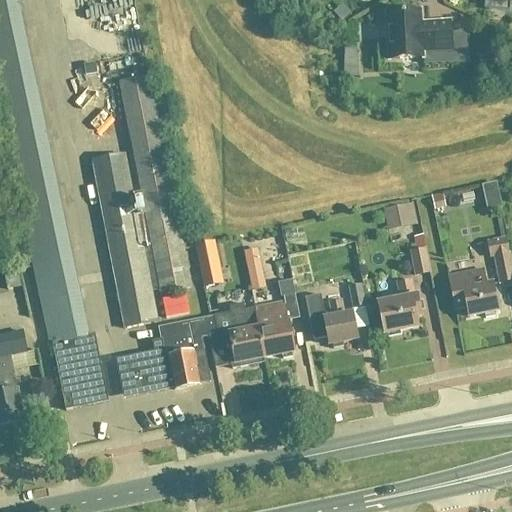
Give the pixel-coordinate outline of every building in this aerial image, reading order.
[(52,346),(65,413),(72,411),(71,408),(103,401),(96,370),(100,369),(93,336),(87,337),(15,0),(0,0),(0,117),(48,346),(52,346)] [(92,0),(95,13),(131,3),(130,0),(92,0)] [(511,0),(484,0),(483,11),(509,14),(510,6),(511,6),(511,0)] [(72,27),(87,23),(82,7),(67,11),(72,27)] [(419,13),(386,16),(388,62),(422,60),(422,54),(451,52),(449,24),(432,25),(432,26),(420,27),(419,13)] [(108,66),(132,59),(128,45),(105,52),(108,66)] [(123,331),(156,325),(147,275),(155,273),(160,296),(189,290),(149,79),(119,85),(141,202),(133,203),(124,157),(91,163),(123,331)] [(488,187),(489,206),(503,205),(502,186),(488,187)] [(393,227),(416,224),(414,203),(390,205),(393,227)] [(490,259),(494,258),(499,285),(511,282),(511,275),(505,240),(487,243),(490,259)] [(212,245),(195,249),(203,289),(217,286),(214,276),(218,275),(212,245)] [(257,252),(244,255),(251,292),(264,290),(257,252)] [(423,252),(410,254),(415,278),(428,275),(423,252)] [(482,272),(447,279),(453,310),(466,307),(468,320),(484,316),(484,320),(495,318),(494,314),(496,314),(491,286),(485,288),(482,272)] [(400,301),(377,306),(384,337),(388,336),(389,339),(400,337),(399,333),(417,330),(415,320),(420,319),(416,298),(414,299),(410,283),(397,286),(400,301)] [(278,288),(281,303),(296,300),(293,285),(278,288)] [(511,285),(502,289),(508,306),(511,304),(511,285)] [(360,288),(348,290),(352,310),(364,308),(360,288)] [(327,341),(328,348),(331,348),(332,352),(343,350),(342,345),(356,342),(351,316),(342,318),(339,304),(329,306),(332,320),(324,322),(320,298),(304,301),(312,343),(327,341)] [(254,310),(264,361),(281,357),(282,361),(292,359),(291,355),(294,355),(288,324),(286,325),(282,305),(281,305),(282,307),(265,310),(265,308),(254,310)] [(242,306),(228,309),(230,316),(213,319),(216,337),(208,339),(210,348),(226,345),(231,371),(263,365),(262,361),(264,361),(254,310),(244,313),(242,306)] [(175,392),(199,388),(192,356),(203,354),(200,340),(208,339),(216,337),(213,319),(157,330),(162,353),(118,362),(125,398),(174,388),(175,392)] [(0,428),(20,424),(17,409),(20,409),(17,391),(16,391),(10,359),(26,356),(22,334),(0,338),(0,428)]
